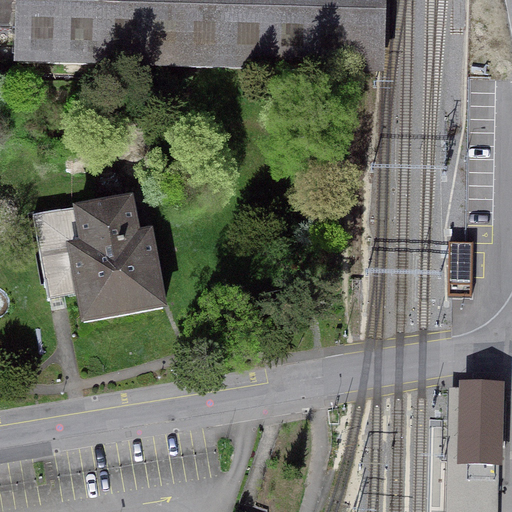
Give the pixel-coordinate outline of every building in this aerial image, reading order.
[(16,0),(15,65),(361,74),(373,74),(375,0),(16,0)] [(46,303),(48,303),(77,297),(82,325),(161,310),(148,237),(135,240),(129,205),(110,208),(107,193),(92,196),(94,211),(77,214),(76,211),(31,219),(46,303)] [(472,300),(474,245),(452,244),(450,299),(472,300)] [(456,415),(457,392),(449,391),(446,511),(493,511),(495,464),(461,463),(462,428),(462,415),(456,415)] [(462,428),(461,463),(495,464),(497,393),(457,392),(456,415),(462,415),(462,428)]
